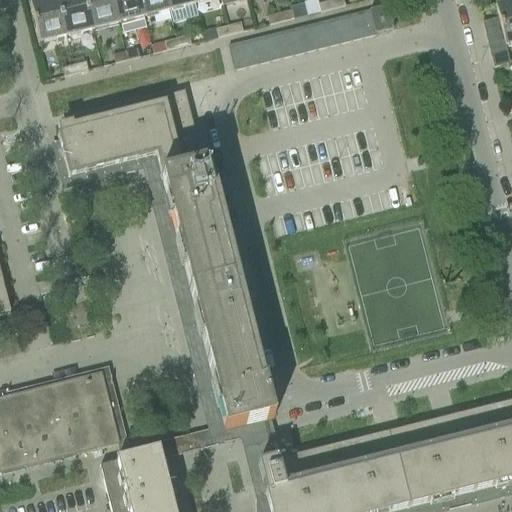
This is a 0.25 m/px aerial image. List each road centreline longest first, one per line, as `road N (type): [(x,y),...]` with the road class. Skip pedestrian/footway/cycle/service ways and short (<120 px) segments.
road 1 (residential): [(511,350),(293,404),(216,91),(450,30)]
road 2 (residential): [(69,296),(0,20)]
road 3 (residential): [(511,274),(450,30)]
